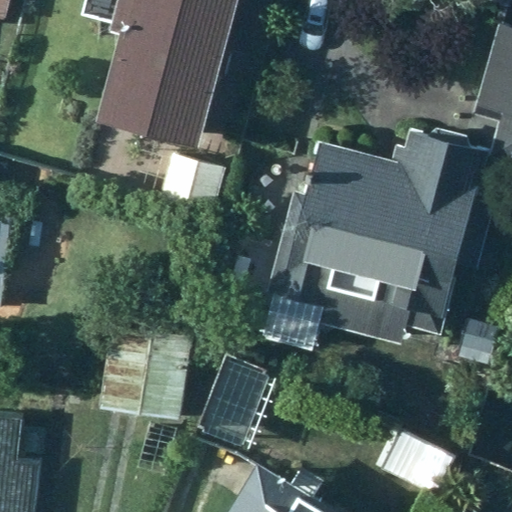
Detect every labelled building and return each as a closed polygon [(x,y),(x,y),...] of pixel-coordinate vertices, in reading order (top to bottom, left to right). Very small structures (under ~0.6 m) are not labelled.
[(97,18),(75,100),(172,126),(205,0),(63,0),(63,2),(87,8),(85,15),(97,18)] [(511,22),(491,17),(465,106),(511,119),(511,22)] [(303,339),(308,315),(391,336),(396,315),(427,323),(444,255),(464,260),(474,219),(455,214),(473,140),(395,121),(391,136),(384,134),(380,151),(304,131),(267,282),(277,283),(265,329),(303,339)] [(217,159),(161,142),(147,191),(203,206),(217,159)] [(460,313),(449,349),(486,360),(497,324),(460,313)] [(172,411),(184,332),(103,320),(91,399),(172,411)] [(225,435),(254,363),(213,347),(186,419),(225,435)] [(293,378),(257,364),(234,420),(269,436),(293,378)] [(0,511),(19,511),(26,455),(3,451),(3,445),(30,447),(32,421),(5,417),(7,405),(0,404),(0,511)] [(170,420),(141,412),(132,446),(161,454),(170,420)] [(388,419),(368,460),(431,489),(451,448),(388,419)] [(330,511),(324,508),(321,511),(275,511),(246,493),(233,511),(330,511)]
